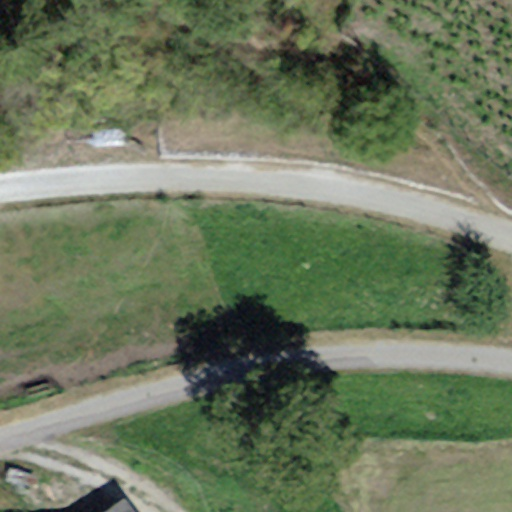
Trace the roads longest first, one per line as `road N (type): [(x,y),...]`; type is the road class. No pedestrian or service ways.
road 1 (unclassified): [(511,365),(405,354),(280,362),(0,439)]
road 2 (track): [(0,189),(149,179),(286,184),(511,232)]
